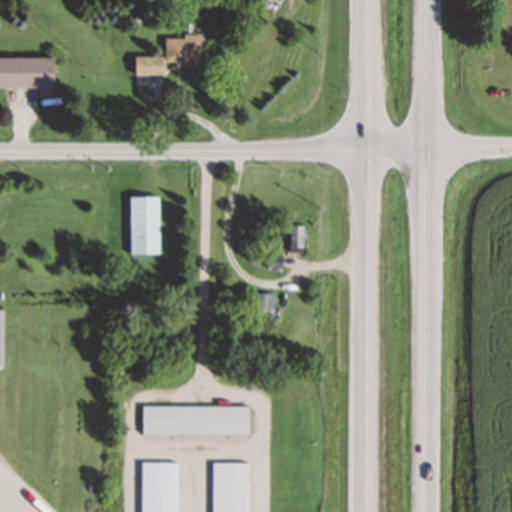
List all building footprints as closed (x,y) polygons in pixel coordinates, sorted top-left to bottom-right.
[(197,61),(197,35),(163,35),(163,61),(197,61)] [(52,57),(0,56),(0,86),(38,87),(38,95),(52,95),(52,57)] [(134,73),(161,73),(161,56),(134,56),(134,73)] [(158,195),(128,195),(128,253),(158,253),(158,195)] [(301,247),(301,225),(288,225),(288,247),(301,247)] [(274,311),(274,293),(253,293),(253,311),(274,311)] [(250,328),(269,331),(272,317),(252,313),(250,328)] [(141,434),(247,434),(247,405),(141,405),(141,434)]
